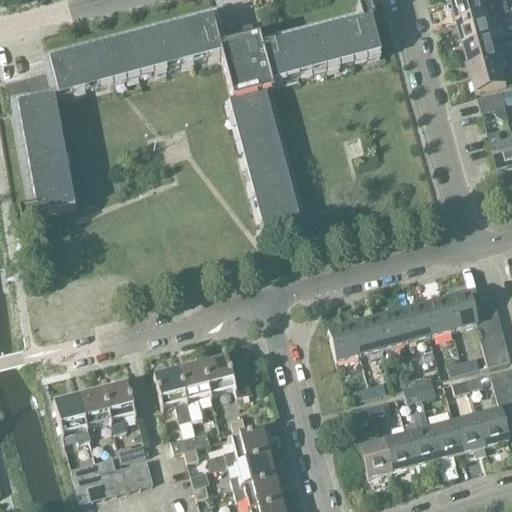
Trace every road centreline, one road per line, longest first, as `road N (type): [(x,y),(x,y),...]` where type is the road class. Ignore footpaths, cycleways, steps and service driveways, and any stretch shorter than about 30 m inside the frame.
road 1 (residential): [(467,251),(401,0)]
road 2 (residential): [(26,359),(274,305)]
road 3 (residential): [(327,511),(274,305)]
road 4 (residential): [(274,305),(467,251)]
